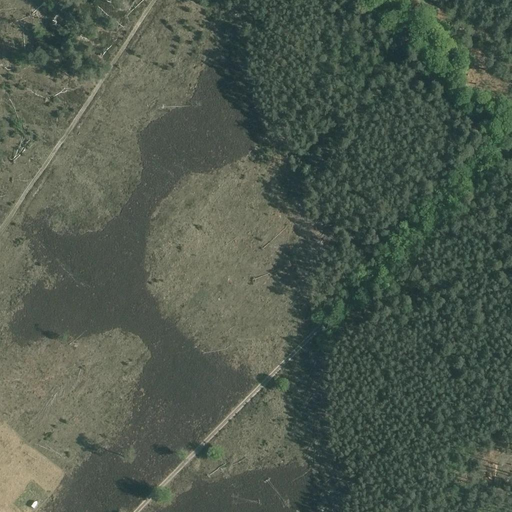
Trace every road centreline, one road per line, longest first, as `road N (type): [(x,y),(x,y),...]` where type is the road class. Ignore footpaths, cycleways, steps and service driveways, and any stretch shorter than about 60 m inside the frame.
road 1 (track): [(508,134),(137,511)]
road 2 (track): [(154,0),(0,232)]
road 3 (track): [(387,0),(508,134)]
